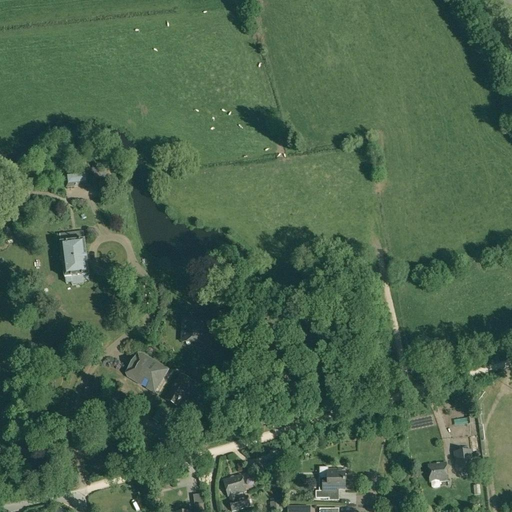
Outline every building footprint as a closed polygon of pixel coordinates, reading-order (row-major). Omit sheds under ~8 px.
[(100,168),(92,169),(94,180),(101,179),(100,168)] [(67,188),(90,185),(88,171),(65,174),(67,188)] [(84,232),(60,235),(65,279),(66,279),(66,284),(72,283),(72,286),(84,284),(83,282),(89,281),(88,276),(89,276),(88,266),(84,232)] [(182,318),(182,339),(193,340),(192,343),(198,343),(205,343),(210,343),(211,333),(205,333),(201,332),(201,324),(202,319),(182,318)] [(142,354),(128,378),(154,393),(168,370),(142,354)] [(181,376),(166,400),(177,407),(191,382),(181,376)] [(152,419),(152,420),(158,424),(166,412),(160,408),(152,419)] [(472,450),(470,450),(453,452),(455,471),(474,468),(472,450)] [(285,457),(285,474),(294,474),(294,457),(285,457)] [(266,466),(266,467),(269,488),(282,487),(279,464),(266,466)] [(440,487),(439,482),(447,481),(446,464),(428,466),(430,483),(431,483),(432,488),(433,489),(438,488),(440,487)] [(316,492),(316,499),(329,499),(329,492),(334,492),(337,492),(337,490),(345,490),(345,481),(345,476),(345,474),(337,474),(337,471),(328,471),(328,479),(323,479),(323,492),(316,492)] [(223,481),(228,497),(230,501),(229,502),(232,511),(246,511),(252,510),(247,496),(235,500),(234,495),(246,492),(241,476),(223,481)]
